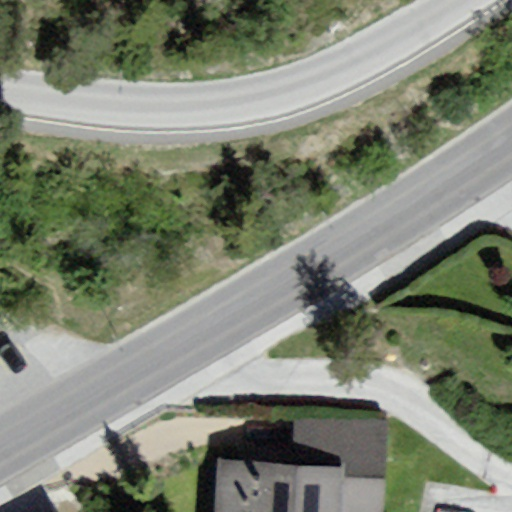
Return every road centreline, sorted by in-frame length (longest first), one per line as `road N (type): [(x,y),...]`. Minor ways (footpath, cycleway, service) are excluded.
road 1 (tertiary): [(0,452),(511,138)]
road 2 (residential): [(470,0),(308,83),(228,104),(132,108),(0,90)]
